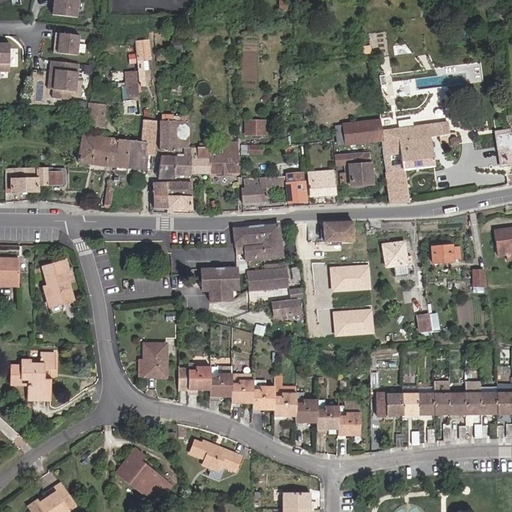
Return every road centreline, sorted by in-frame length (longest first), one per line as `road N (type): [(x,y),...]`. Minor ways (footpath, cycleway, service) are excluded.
road 1 (tertiary): [(76,223),(426,214),(511,198)]
road 2 (residential): [(115,407),(194,416),(331,468)]
road 3 (residential): [(76,223),(115,407)]
road 4 (residential): [(331,468),(511,451)]
road 5 (residential): [(0,480),(115,407)]
